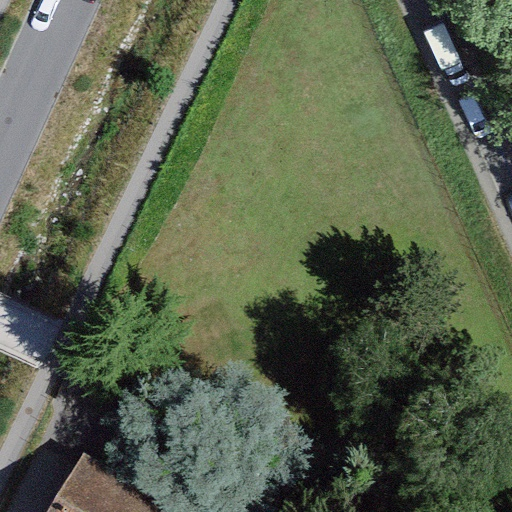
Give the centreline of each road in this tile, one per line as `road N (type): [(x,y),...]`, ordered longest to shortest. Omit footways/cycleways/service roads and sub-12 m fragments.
road 1 (residential): [(442,0),(511,162)]
road 2 (residential): [(0,155),(70,0)]
